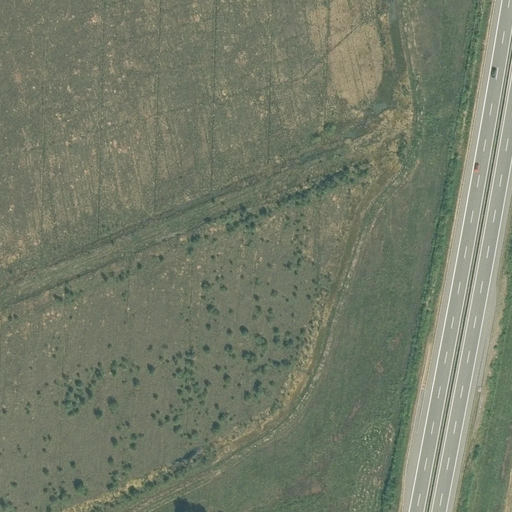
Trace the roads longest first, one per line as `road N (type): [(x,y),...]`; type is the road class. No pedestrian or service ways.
road 1 (motorway): [(508,0),(415,511)]
road 2 (motorway): [(439,511),(511,119)]
